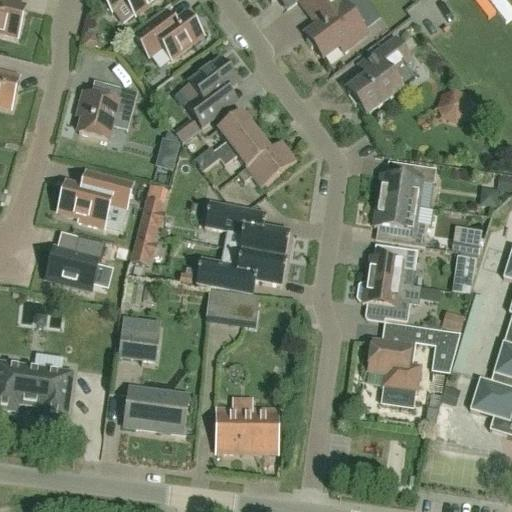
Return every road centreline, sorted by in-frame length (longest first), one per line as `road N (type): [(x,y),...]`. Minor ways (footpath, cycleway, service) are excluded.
road 1 (residential): [(306,511),(330,338),(320,300),(335,167),(224,0)]
road 2 (residential): [(0,281),(60,64),(66,0)]
road 3 (tertiary): [(0,477),(195,503)]
